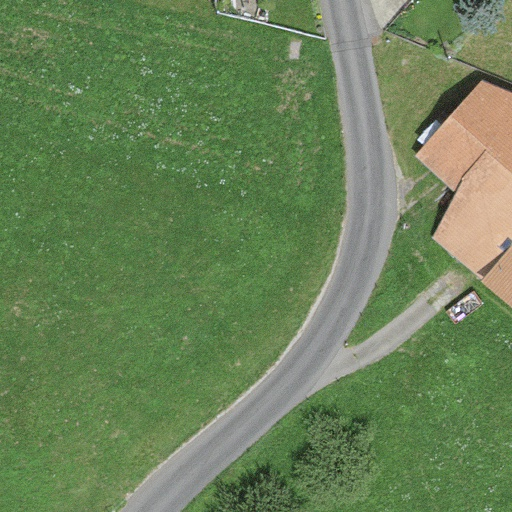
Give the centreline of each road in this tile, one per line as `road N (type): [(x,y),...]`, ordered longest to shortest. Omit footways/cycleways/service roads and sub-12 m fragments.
road 1 (tertiary): [(150,511),(294,375),(338,315),(353,279),(369,198),(338,0)]
road 2 (track): [(439,295),(371,348),(294,375)]
